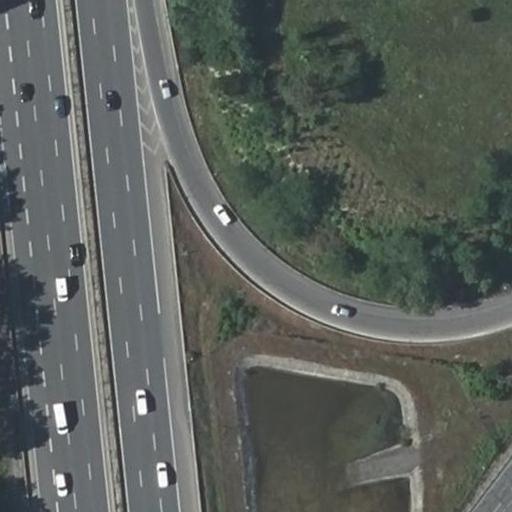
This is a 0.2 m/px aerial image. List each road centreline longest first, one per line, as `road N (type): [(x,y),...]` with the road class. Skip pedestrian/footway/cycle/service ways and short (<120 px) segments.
road 1 (motorway): [(511,314),(434,331),(377,327),(294,296),(256,268),(223,233),(175,136),(150,0)]
road 2 (motorway): [(32,0),(85,511)]
road 3 (motorway): [(161,511),(116,0)]
